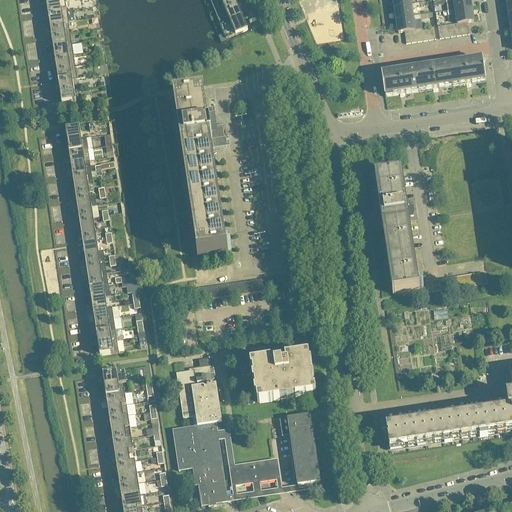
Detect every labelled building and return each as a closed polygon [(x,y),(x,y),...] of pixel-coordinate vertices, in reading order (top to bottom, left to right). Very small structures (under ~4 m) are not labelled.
[(67,11),(65,0),(46,3),(48,14),(67,11)] [(236,4),(235,0),(209,0),(215,13),(236,4)] [(393,0),(395,10),(411,7),(411,5),(409,0),(393,0)] [(456,10),(456,13),(472,10),(470,0),(458,0),(454,1),(454,0),(445,0),(446,5),(455,3),(456,10)] [(242,17),(236,4),(215,13),(220,26),(242,17)] [(395,10),(396,22),(413,19),(412,17),(411,10),(420,8),(419,4),(411,5),(411,7),(395,10)] [(456,15),(458,25),(462,24),(474,23),(472,10),(456,13),(456,10),(447,12),(448,16),(456,15)] [(68,23),(67,11),(48,14),(50,26),(68,23)] [(396,22),(398,34),(410,32),(414,31),(413,22),(421,20),(421,16),(412,17),(413,19),(396,22)] [(248,31),(242,17),(220,26),(226,40),(248,31)] [(70,34),(68,23),(50,26),(51,37),(70,34)] [(72,45),(70,34),(51,37),(53,48),(72,45)] [(73,57),(72,45),(53,48),(55,59),(73,57)] [(75,68),(73,57),(55,59),(57,71),(75,68)] [(485,82),(484,72),(485,72),(485,70),(484,70),(482,60),(449,65),(452,87),(466,85),(480,83),(485,82)] [(452,87),(449,65),(415,70),(419,92),(433,90),(450,88),(452,87)] [(77,79),(75,68),(57,71),(58,82),(77,79)] [(419,92),(415,70),(382,75),(385,97),(400,95),(416,93),(419,92)] [(74,91),(72,80),(77,79),(58,82),(60,93),(74,91)] [(76,103),(74,91),(60,93),(62,105),(76,103)] [(204,96),(174,101),(174,102),(175,102),(198,257),(198,258),(215,255),(227,254),(227,253),(211,150),(213,150),(213,149),(218,148),(223,148),(226,147),(224,138),(222,126),(220,126),(218,126),(208,128),(203,97),(204,97),(204,96)] [(81,140),(79,128),(66,130),(67,142),(81,140)] [(86,139),(81,140),(67,142),(69,153),(83,151),(88,150),(86,139)] [(89,145),(90,157),(98,156),(96,144),(89,145)] [(85,162),(83,151),(69,153),(71,164),(85,162)] [(90,162),(85,162),(71,164),(72,176),(86,174),(91,173),(90,162)] [(91,173),(86,174),(72,176),(74,187),(88,185),(93,184),(91,173)] [(417,291),(410,242),(406,218),(413,217),(412,207),(405,208),(400,176),(402,176),(402,175),(375,179),(375,180),(377,179),(378,188),(384,229),(394,294),(393,294),(393,295),(420,291),(419,290),(417,291)] [(90,196),(88,185),(74,187),(76,198),(90,196)] [(95,195),(90,196),(76,198),(78,210),(91,207),(97,207),(95,195)] [(93,219),(91,207),(78,210),(79,221),(93,219)] [(95,230),(93,219),(79,221),(81,232),(95,230)] [(97,241),(95,230),(81,232),(83,243),(97,241)] [(98,253),(97,241),(83,243),(84,255),(98,253)] [(103,252),(98,253),(84,255),(86,266),(100,264),(105,263),(103,252)] [(208,271),(222,270),(222,262),(208,263),(208,271)] [(105,263),(100,264),(86,266),(88,277),(102,275),(107,274),(105,263)] [(107,274),(102,275),(88,277),(90,289),(108,286),(107,274)] [(298,288),(296,276),(289,278),(290,289),(294,288),(298,288)] [(435,293),(433,282),(426,283),(428,294),(435,293)] [(110,297),(108,286),(90,289),(91,300),(110,297)] [(107,309),(105,298),(110,297),(91,300),(93,311),(112,308),(107,309)] [(447,322),(430,323),(432,368),(448,368),(447,353),(452,353),(452,340),(470,340),(469,308),(486,308),(486,306),(447,307),(447,322)] [(113,319),(112,308),(93,311),(95,322),(113,319)] [(115,331),(113,319),(95,322),(96,334),(115,331)] [(118,338),(131,337),(130,330),(117,331),(118,338)] [(117,342),(115,331),(96,334),(98,345),(117,342)] [(119,354),(117,342),(98,345),(100,356),(119,354)] [(313,395),(307,355),(292,357),(266,361),(253,363),(260,404),(276,401),(276,399),(295,396),(296,398),(313,395)] [(220,413),(216,385),(212,385),(212,383),(213,382),(214,381),(214,378),(212,376),(211,376),(210,367),(209,360),(199,362),(200,369),(195,370),(189,371),(189,372),(186,373),(176,374),(183,420),(193,418),(194,428),(216,425),(216,424),(222,423),(220,413)] [(124,371),(103,374),(104,386),(118,384),(126,383),(124,371)] [(120,395),(118,384),(104,386),(106,397),(125,394),(120,395)] [(126,406),(125,394),(106,397),(108,409),(126,406)] [(511,394),(506,395),(508,409),(387,427),(381,428),(383,437),(388,436),(390,449),(511,431),(511,394)] [(128,417),(126,406),(108,409),(109,420),(128,417)] [(320,481),(313,432),(311,416),(280,421),(282,438),(291,436),(298,486),(312,484),(321,483),(320,481)] [(130,428),(128,417),(109,420),(111,431),(130,428)] [(222,465),(218,441),(217,433),(216,425),(194,428),(185,429),(173,431),(179,472),(193,470),(222,465)] [(131,440),(130,428),(111,431),(113,442),(131,440)] [(133,451),(131,440),(113,442),(115,454),(133,451)] [(130,462),(129,452),(133,451),(115,454),(116,465),(135,462),(130,462)] [(277,481),(274,461),(233,467),(236,487),(247,485),(254,484),(254,487),(259,487),(258,484),(277,481)] [(137,473),(135,462),(116,465),(118,476),(137,473)] [(227,497),(224,476),(222,465),(193,470),(195,486),(198,486),(201,508),(208,507),(208,508),(216,507),(216,505),(228,503),(227,498),(234,497),(233,496),(227,497)] [(138,485),(137,473),(118,476),(120,488),(138,485)] [(140,496),(138,485),(120,488),(121,499),(140,496)] [(142,507),(140,496),(121,499),(123,510),(142,507)]
